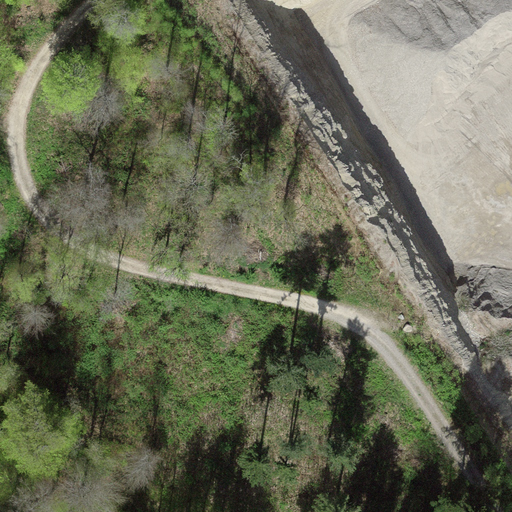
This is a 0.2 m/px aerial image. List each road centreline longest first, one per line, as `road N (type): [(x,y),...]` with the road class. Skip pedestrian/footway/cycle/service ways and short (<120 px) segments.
road 1 (track): [(497,511),(380,343),(342,310),(123,266),(54,228),(21,160)]
road 2 (track): [(17,116),(46,49),(92,0)]
